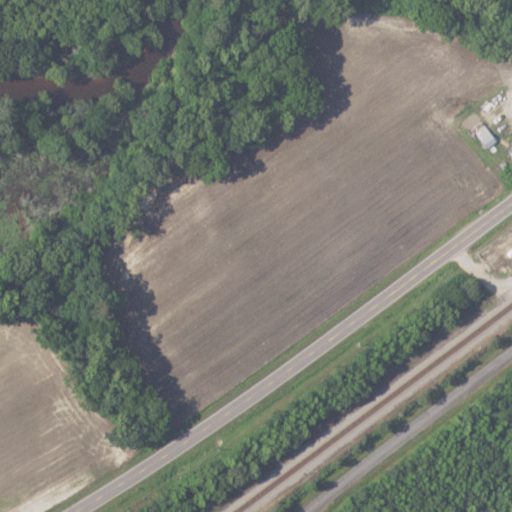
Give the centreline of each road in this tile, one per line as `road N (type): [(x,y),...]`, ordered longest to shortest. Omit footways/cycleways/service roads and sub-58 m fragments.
road 1 (primary): [(68,511),(204,429),(511,201)]
road 2 (residential): [(305,511),(511,354)]
